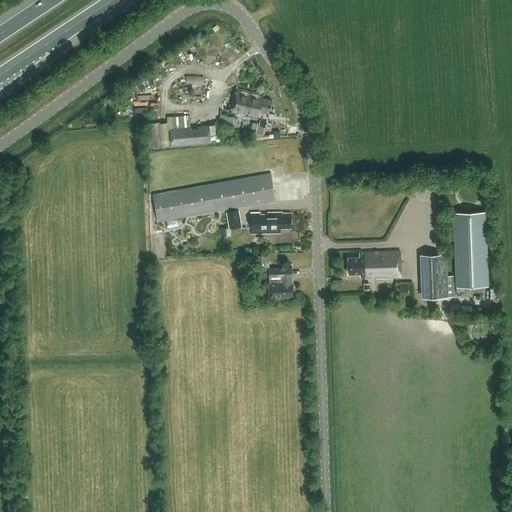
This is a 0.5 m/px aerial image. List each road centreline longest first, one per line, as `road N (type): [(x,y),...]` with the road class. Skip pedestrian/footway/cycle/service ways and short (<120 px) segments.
road 1 (unclassified): [(0,142),(190,7),(227,4),(249,22),(299,102),(313,142),(326,511)]
road 2 (motorway): [(0,75),(113,0)]
